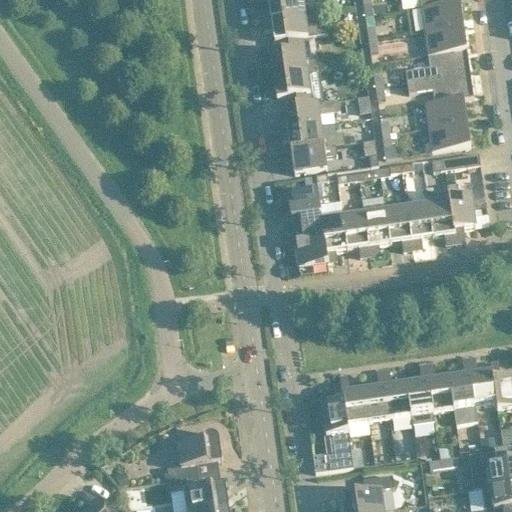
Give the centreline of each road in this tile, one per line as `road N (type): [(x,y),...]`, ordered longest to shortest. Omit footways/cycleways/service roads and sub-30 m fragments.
road 1 (residential): [(304,511),(232,0)]
road 2 (unclassified): [(173,392),(154,261),(0,42)]
road 3 (tertiary): [(255,372),(203,0)]
road 4 (unclassified): [(15,511),(35,486),(173,392)]
road 5 (tertiary): [(274,511),(255,372)]
